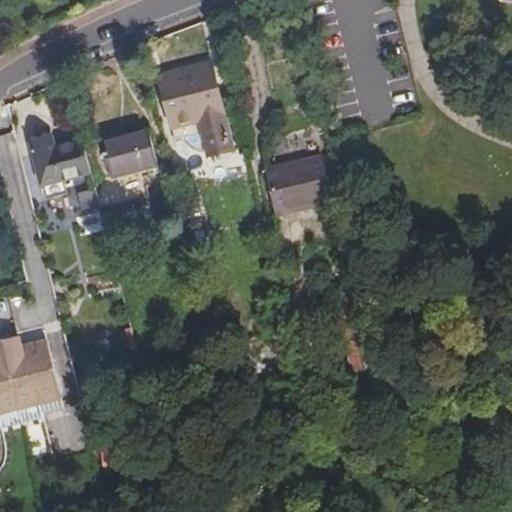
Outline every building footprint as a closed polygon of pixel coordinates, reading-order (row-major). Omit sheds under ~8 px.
[(213,67),(160,81),(177,145),(207,139),(212,162),(236,155),(213,67)] [(284,150),(289,169),(322,160),(323,163),(331,160),(323,133),(315,135),(315,132),(283,141),(284,150)] [(102,147),(111,180),(140,173),(158,168),(148,134),(102,147)] [(37,215),(17,135),(0,139),(19,219),(37,215)] [(92,174),(84,143),(56,150),(52,138),(31,144),(42,186),(92,174)] [(289,169),(269,175),(280,218),(333,204),(323,163),(322,160),(289,169)] [(111,180),(94,185),(101,212),(148,199),(140,173),(111,180)] [(42,191),(45,205),(67,199),(63,186),(42,191)] [(92,195),(75,199),(79,216),(97,211),(92,195)] [(356,282),(346,250),(331,254),(341,287),(356,282)] [(349,370),(380,360),(361,298),(330,308),(344,355),(316,364),(320,378),(349,369),(349,370)] [(0,431),(74,414),(56,336),(28,343),(26,334),(0,340),(0,431)] [(123,457),(100,462),(104,478),(127,472),(123,457)]
